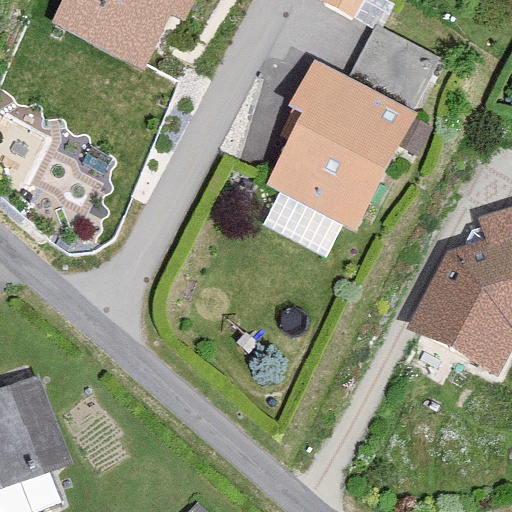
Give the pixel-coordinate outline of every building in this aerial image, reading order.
[(85,0),(70,31),(170,81),(210,0),(85,0)] [(368,78),(338,64),(314,112),(328,119),(292,190),(381,234),(466,62),(393,26),(368,78)] [(511,241),(464,254),(422,327),(511,374),(511,241)] [(56,374),(0,396),(0,502),(94,464),(56,374)] [(223,511),(210,501),(201,511),(223,511)]
